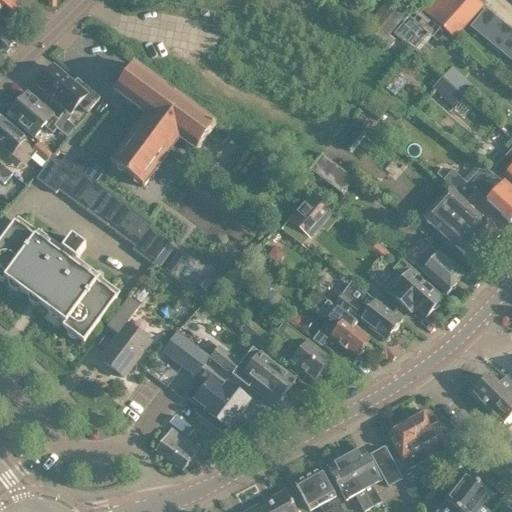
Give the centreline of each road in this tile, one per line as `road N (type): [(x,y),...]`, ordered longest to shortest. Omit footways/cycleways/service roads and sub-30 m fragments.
road 1 (residential): [(132,511),(283,448),(428,361)]
road 2 (unclassified): [(96,0),(267,121)]
road 3 (residential): [(511,464),(470,425),(428,361)]
